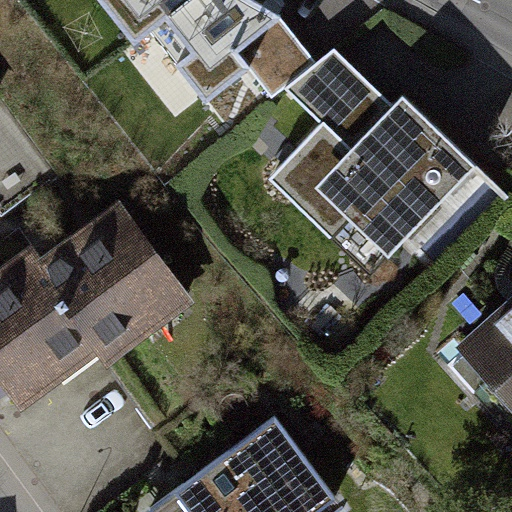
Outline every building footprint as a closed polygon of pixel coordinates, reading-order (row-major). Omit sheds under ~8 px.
[(245,0),(131,0),(182,64),(253,9),(245,0)] [(289,88),(324,125),(269,176),(371,274),(475,170),(337,48),(289,88)] [(39,251),(109,355),(194,298),(124,194),(39,251)] [(0,264),(0,380),(16,405),(102,347),(32,244),(0,264)] [(511,304),(459,351),(511,412),(511,304)] [(272,404),(144,501),(152,511),(326,511),(345,498),(272,404)]
